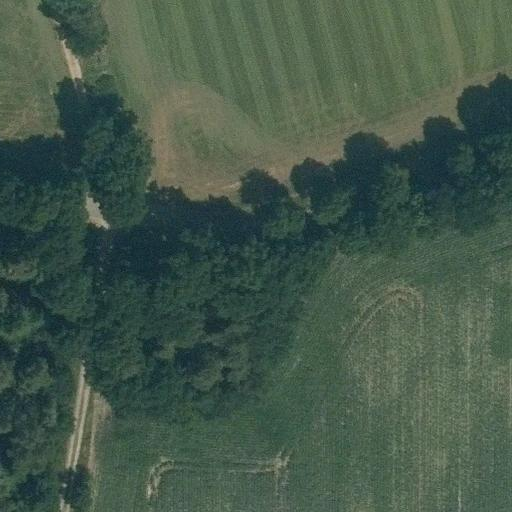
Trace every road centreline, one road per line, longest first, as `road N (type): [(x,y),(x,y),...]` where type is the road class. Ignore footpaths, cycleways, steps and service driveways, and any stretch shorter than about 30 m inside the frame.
road 1 (unclassified): [(511,143),(368,196),(289,218),(215,226),(0,195)]
road 2 (track): [(114,211),(63,511)]
